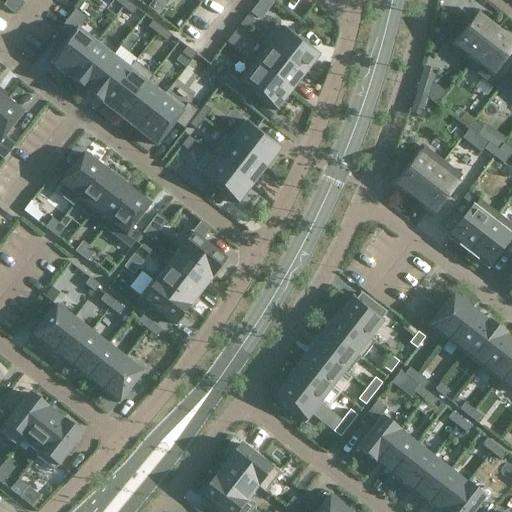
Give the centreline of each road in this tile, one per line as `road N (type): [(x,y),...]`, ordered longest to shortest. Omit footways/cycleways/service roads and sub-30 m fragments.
road 1 (tertiary): [(391,0),(362,105),(288,270),(182,422)]
road 2 (residential): [(0,51),(257,252)]
road 3 (residential): [(257,252),(307,149),(350,19)]
road 4 (residential): [(244,402),(363,196)]
road 5 (residential): [(121,437),(191,356),(257,252)]
road 6 (residential): [(363,196),(427,0)]
road 7 (residential): [(511,311),(363,196)]
road 8 (residential): [(386,511),(244,402)]
road 9 (residential): [(0,343),(121,437)]
road 10 (residential): [(161,511),(244,402)]
road 11 (tertiary): [(182,422),(92,511)]
